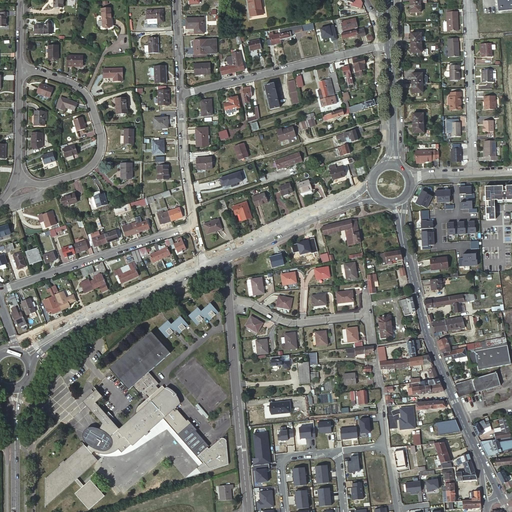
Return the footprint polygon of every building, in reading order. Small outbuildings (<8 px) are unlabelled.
[(64,8),(63,0),(50,0),(50,1),(54,1),(54,8),(64,8)] [(249,0),(252,15),(263,13),(261,4),(263,4),(261,0),(249,0)] [(363,4),(361,0),(347,0),(347,2),(353,4),(352,5),(361,8),(363,4)] [(511,0),(495,0),(497,14),(511,11),(511,0)] [(421,3),(410,3),(410,13),(421,12),(421,3)] [(163,22),(163,10),(146,11),(146,20),(159,20),(159,23),(163,22)] [(8,17),(8,13),(0,12),(0,26),(7,27),(7,17),(8,17)] [(458,31),(457,13),(455,13),(447,13),(446,13),(447,32),(458,31)] [(114,30),(111,14),(102,15),(104,32),(114,30)] [(204,34),(204,18),(195,18),(195,34),(204,34)] [(358,26),(356,18),(342,22),(344,30),(358,26)] [(35,35),(52,35),(52,26),(51,24),(51,23),(49,23),(48,23),(47,24),(46,25),(46,27),(35,27),(35,35)] [(302,25),(279,29),(281,40),(292,37),(291,34),(291,32),(295,32),(295,33),(304,31),(302,25)] [(341,33),(343,38),(360,34),(360,37),(368,35),(366,27),(341,33)] [(281,40),(279,29),(265,31),(269,46),(282,43),(281,40)] [(422,33),(411,33),(411,44),(422,43),(422,33)] [(159,38),(149,38),(149,46),(145,46),(145,52),(146,53),(149,53),(149,54),(160,53),(159,38)] [(261,48),(259,39),(248,42),(250,51),(261,48)] [(457,43),(457,39),(448,39),(449,57),(459,57),(458,43),(457,43)] [(207,54),(207,40),(196,41),(197,50),(195,50),(195,54),(207,54)] [(217,40),(207,40),(207,54),(217,54),(217,40)] [(422,43),(411,44),(411,53),(422,53),(422,43)] [(321,46),(322,53),(329,51),(328,44),(321,46)] [(492,57),(491,44),(481,44),(481,52),(482,58),(492,57)] [(59,60),(59,47),(49,47),(50,60),(59,60)] [(234,60),(235,64),(243,63),(241,52),(233,53),(234,60)] [(83,66),(83,54),(68,54),(68,67),(74,67),(75,66),(83,66)] [(356,72),(361,71),(366,70),(364,64),(366,64),(364,59),(353,62),(356,72)] [(235,64),(234,60),(230,61),(231,65),(221,67),(223,75),(237,72),(235,64)] [(235,64),(237,72),(245,70),(243,63),(235,64)] [(211,75),(210,64),(195,65),(195,75),(204,74),(204,75),(211,75)] [(456,77),(458,77),(458,65),(448,66),(448,81),(457,80),(456,77)] [(166,82),(165,66),(155,66),(155,83),(166,82)] [(348,82),(353,81),(349,66),(342,67),(344,73),(345,73),(348,82),(346,83),(347,85),(349,84),(348,82)] [(124,82),(123,70),(105,70),(105,79),(114,79),(114,82),(124,82)] [(493,83),(493,81),(493,80),(492,71),(492,70),(482,70),(483,83),(493,83)] [(339,84),(336,72),(327,74),(329,81),(330,86),(339,84)] [(8,83),(8,74),(0,73),(0,87),(6,88),(6,83),(8,83)] [(422,83),(423,83),(423,73),(412,74),(412,84),(422,83)] [(301,75),(295,76),(297,88),(304,86),(301,75)] [(300,103),(295,80),(288,81),(293,104),(300,103)] [(330,86),(329,81),(320,83),(322,92),(319,93),(321,100),(333,96),(330,86)] [(280,107),(274,83),(265,85),(271,110),(280,107)] [(412,93),(423,93),(423,83),(422,83),(412,84),(412,93)] [(50,98),(53,90),(41,84),(37,93),(50,98)] [(166,90),(166,87),(158,87),(159,105),(169,105),(169,90),(166,90)] [(251,88),(242,89),(244,103),(249,102),(248,97),(252,96),(251,88)] [(348,92),(341,94),(343,102),(347,101),(350,100),(348,92)] [(460,97),(460,92),(452,92),(452,97),(448,97),(448,105),(450,105),(450,110),(461,110),(461,105),(459,105),(459,97),(460,97)] [(240,107),(237,96),(228,97),(229,100),(227,101),(226,102),(226,103),(224,103),(226,113),(236,111),(236,108),(240,107)] [(321,100),(323,108),(335,105),(333,96),(321,100)] [(496,109),(495,96),(484,97),(484,109),(496,109)] [(75,112),(78,104),(61,98),(57,110),(65,113),(66,109),(75,112)] [(127,113),(126,98),(116,99),(116,105),(117,104),(118,113),(127,113)] [(378,105),(378,98),(349,107),(351,113),(378,105)] [(213,115),(211,99),(201,100),(203,116),(213,115)] [(247,116),(248,122),(259,119),(257,106),(254,107),(255,114),(247,116)] [(347,108),(345,109),(327,114),(328,120),(349,114),(347,108)] [(44,126),(44,113),(35,113),(35,126),(44,126)] [(424,113),(413,114),(413,123),(424,123),(424,113)] [(169,128),(169,117),(156,117),(156,128),(169,128)] [(86,130),(83,119),(74,122),(78,133),(86,130)] [(451,137),(460,137),(459,119),(445,120),(445,129),(451,129),(451,137)] [(493,131),(492,120),(483,121),(483,126),(482,127),(482,132),(493,131)] [(308,128),(306,121),(298,124),(300,130),(308,128)] [(259,132),(256,122),(250,124),(253,134),(259,132)] [(424,123),(413,123),(414,133),(424,133),(424,123)] [(240,126),(240,125),(230,128),(232,134),(243,130),(242,126),(240,126)] [(295,136),(292,127),(282,130),(281,128),(277,130),(280,141),(295,136)] [(355,130),(336,136),(338,140),(345,138),(346,141),(348,140),(349,143),(359,140),(357,134),(364,132),(362,128),(355,130)] [(208,146),(208,129),(196,129),(196,147),(208,146)] [(220,140),(229,137),(226,129),(218,132),(220,140)] [(134,145),(134,130),(125,130),(125,145),(134,145)] [(43,148),(43,134),(32,134),(32,148),(43,148)] [(164,154),(164,140),(160,140),(160,139),(154,138),(155,141),(153,141),(154,154),(164,154)] [(496,157),(495,141),(485,141),(485,150),(485,157),(486,157),(487,160),(496,160),(496,157)] [(247,158),(243,144),(233,147),(237,161),(247,158)] [(349,145),(340,148),(342,156),(351,153),(349,145)] [(77,155),(75,147),(63,150),(66,158),(77,155)] [(460,162),(460,149),(450,149),(451,162),(460,162)] [(416,161),(424,161),(431,161),(431,160),(435,160),(434,150),(415,151),(416,161)] [(56,162),(53,154),(42,157),(45,165),(56,162)] [(299,163),(296,155),(278,160),(281,169),(299,163)] [(213,167),(213,157),(197,158),(197,168),(213,167)] [(167,162),(159,162),(159,180),(169,180),(169,165),(167,165),(167,162)] [(134,178),(134,163),(123,163),(123,178),(134,178)] [(345,177),(342,168),(336,169),(330,171),(333,181),(345,177)] [(303,193),(312,190),(313,190),(310,181),(299,184),(302,194),(303,193)] [(293,193),(291,184),(280,188),(282,196),(293,193)] [(511,184),(485,186),(486,219),(493,219),(492,200),(511,199),(511,184)] [(77,202),(74,193),(62,198),(64,206),(77,202)] [(109,204),(106,193),(101,194),(95,196),(97,206),(98,207),(109,204)] [(268,202),(265,193),(253,197),(256,206),(268,202)] [(146,198),(148,205),(152,203),(151,203),(155,201),(155,199),(153,195),(146,198)] [(252,218),(247,203),(233,207),(236,215),(240,213),(242,221),(252,218)] [(131,207),(130,204),(113,209),(116,215),(132,210),(131,207)] [(168,211),(172,221),(183,217),(180,208),(168,211)] [(56,224),(52,211),(43,214),(44,218),(43,218),(44,222),(46,227),(56,224)] [(157,214),(160,224),(172,221),(168,211),(163,213),(162,212),(159,212),(160,213),(157,214)] [(222,229),(219,219),(204,224),(208,234),(222,229)] [(361,243),(357,219),(334,224),(323,227),(324,235),(346,230),(349,245),(361,243)] [(149,220),(137,224),(140,232),(150,228),(149,225),(151,224),(149,220)] [(137,233),(134,225),(133,223),(123,227),(127,237),(137,233)] [(0,237),(11,233),(8,224),(0,227),(0,237)] [(116,230),(104,234),(107,243),(119,239),(116,230)] [(104,234),(93,238),(94,241),(96,247),(107,243),(104,234)] [(175,243),(178,252),(181,251),(181,252),(183,251),(182,250),(186,248),(182,237),(178,239),(179,242),(175,243)] [(89,249),(86,241),(73,245),(76,254),(89,249)] [(13,243),(4,246),(5,250),(6,253),(12,251),(11,250),(15,249),(13,243)] [(158,245),(157,243),(154,244),(157,251),(150,254),(154,261),(170,254),(168,247),(167,247),(160,250),(158,245)] [(76,254),(73,245),(63,248),(66,257),(76,254)] [(149,252),(147,247),(139,250),(141,256),(149,252)] [(37,259),(38,262),(42,260),(38,249),(28,253),(30,261),(37,259)] [(142,258),(138,250),(132,252),(136,261),(142,258)] [(396,260),(403,259),(401,250),(394,252),(396,260)] [(54,252),(43,256),(46,264),(57,260),(54,252)] [(387,262),(396,260),(394,252),(380,254),(382,265),(387,264),(387,262)] [(26,267),(22,253),(14,255),(18,269),(26,267)] [(329,260),(328,253),(321,254),(322,261),(329,260)] [(448,268),(447,257),(430,258),(432,270),(448,268)] [(126,269),(130,279),(139,275),(135,267),(137,266),(135,261),(129,264),(131,267),(126,269)] [(358,279),(356,263),(345,265),(347,280),(358,279)] [(93,265),(86,268),(88,275),(96,273),(93,265)] [(119,274),(122,283),(130,279),(126,269),(122,271),(121,267),(115,270),(117,275),(119,274)] [(331,277),(329,267),(315,269),(317,279),(331,277)] [(297,283),(295,272),(289,273),(285,274),(281,274),(283,285),(297,283)] [(93,277),(94,279),(90,281),(94,289),(100,286),(102,292),(108,289),(101,274),(93,277)] [(370,275),(367,275),(368,279),(369,293),(370,293),(375,292),(374,278),(370,279),(370,275)] [(264,292),(262,278),(251,280),(253,293),(264,292)] [(441,282),(441,279),(431,280),(432,290),(442,289),(441,282)] [(90,281),(86,283),(85,281),(80,283),(82,287),(78,288),(80,292),(83,290),(85,293),(94,289),(90,281)] [(58,302),(62,310),(71,306),(69,303),(73,301),(71,298),(68,300),(64,291),(55,295),(56,296),(58,302)] [(354,302),(353,291),(337,293),(338,303),(354,302)] [(474,300),(473,293),(464,294),(465,302),(474,300)] [(326,305),(325,294),(311,295),(312,306),(326,305)] [(464,294),(426,301),(424,301),(425,308),(454,304),(455,313),(462,312),(460,303),(465,302),(464,294)] [(16,295),(10,297),(12,301),(14,301),(16,305),(19,304),(17,299),(16,295)] [(58,302),(56,296),(44,301),(48,313),(52,311),(53,314),(62,310),(58,302)] [(290,309),(292,298),(279,296),(276,307),(290,309)] [(413,297),(412,297),(401,300),(405,315),(412,314),(411,312),(414,311),(416,311),(413,297)] [(34,307),(32,303),(31,300),(22,304),(27,317),(36,313),(34,307)] [(24,316),(23,312),(19,314),(18,311),(21,311),(19,306),(13,309),(13,311),(14,313),(13,313),(17,324),(18,323),(26,320),(24,316)] [(210,320),(219,312),(214,306),(211,309),(210,307),(206,311),(208,312),(205,315),(204,313),(200,309),(197,312),(196,310),(192,314),(194,315),(191,318),(197,325),(207,316),(210,320)] [(258,332),(263,323),(251,316),(246,325),(258,332)] [(390,330),(389,316),(379,317),(381,337),(393,336),(392,330),(390,330)] [(463,317),(444,320),(446,330),(464,327),(463,317)] [(163,326),(164,328),(161,331),(167,338),(177,329),(180,333),(190,325),(185,320),(183,318),(180,320),(179,319),(175,322),(177,324),(174,326),(172,325),(171,322),(168,325),(166,323),(163,326)] [(435,322),(431,322),(434,334),(435,337),(439,335),(442,334),(442,331),(439,321),(435,322)] [(358,341),(356,327),(346,328),(347,342),(358,341)] [(407,330),(408,336),(409,338),(416,335),(414,329),(407,330)] [(113,371),(129,390),(134,386),(144,398),(157,386),(160,383),(150,372),(171,353),(162,342),(152,331),(110,368),(113,371)] [(327,344),(325,331),(315,332),(316,346),(327,344)] [(296,348),(295,334),(284,335),(286,349),(296,348)] [(495,346),(507,343),(506,337),(494,340),(495,346)] [(446,338),(437,341),(439,346),(448,342),(446,338)] [(267,352),(266,339),(255,340),(256,353),(267,352)] [(409,354),(409,358),(415,357),(416,357),(415,349),(413,341),(407,342),(409,354)] [(476,349),(487,347),(486,341),(474,343),(476,349)] [(457,350),(465,348),(466,348),(467,351),(468,351),(476,349),(474,343),(466,345),(458,346),(451,347),(451,348),(450,349),(450,347),(449,346),(440,349),(442,354),(443,353),(451,351),(457,350)] [(476,349),(468,351),(471,366),(477,365),(478,370),(479,370),(511,364),(507,343),(495,346),(487,347),(476,349)] [(364,347),(365,354),(365,355),(368,355),(368,353),(373,351),(373,346),(364,347)] [(355,355),(365,354),(364,347),(354,348),(354,347),(346,348),(347,357),(353,357),(355,355)] [(468,361),(467,356),(465,348),(457,350),(459,358),(460,362),(468,361)] [(459,358),(457,350),(451,351),(452,359),(455,359),(459,358)] [(443,353),(445,361),(452,359),(451,351),(443,353)] [(277,356),(270,357),(271,367),(282,365),(282,363),(290,362),(289,355),(277,356)] [(309,364),(316,363),(315,355),(308,356),(308,361),(308,364),(309,364)] [(432,363),(429,355),(422,356),(423,364),(432,363)] [(415,357),(409,358),(407,358),(401,359),(402,366),(404,366),(404,367),(416,365),(415,357)] [(379,362),(381,369),(399,367),(398,360),(386,361),(379,362)] [(310,382),(308,364),(308,361),(298,362),(300,383),(310,382)] [(438,379),(434,368),(428,370),(430,377),(427,377),(428,380),(429,380),(438,379)] [(472,379),(455,384),(460,397),(500,385),(496,371),(495,372),(495,373),(472,379)] [(353,373),(354,384),(367,383),(366,372),(353,373)] [(157,386),(144,398),(146,400),(160,389),(162,386),(160,383),(157,386)] [(443,391),(440,384),(430,385),(431,393),(443,391)] [(163,385),(162,386),(160,389),(146,400),(140,406),(139,407),(138,408),(138,409),(137,411),(137,412),(138,413),(120,428),(112,419),(108,415),(97,402),(104,396),(98,390),(93,395),(92,394),(89,397),(90,398),(87,401),(90,404),(93,401),(97,405),(92,410),(103,423),(101,429),(97,428),(94,427),(91,427),(90,428),(89,428),(87,429),(86,431),(85,431),(85,433),(84,434),(84,436),(84,437),(85,439),(86,442),(90,445),(89,447),(87,446),(85,444),(66,461),(65,460),(60,465),(61,465),(49,477),(46,506),(75,481),(81,488),(75,494),(89,510),(105,496),(90,480),(84,486),(77,479),(98,460),(92,453),(95,451),(97,451),(105,451),(107,451),(110,451),(114,449),(116,447),(122,453),(131,444),(132,446),(142,437),(141,436),(145,432),(146,433),(155,425),(154,424),(157,421),(159,422),(163,418),(202,463),(200,465),(197,468),(201,473),(228,464),(226,441),(225,440),(225,439),(224,439),(224,438),(223,438),(222,438),(221,438),(220,438),(220,439),(219,439),(208,449),(207,447),(209,445),(198,432),(199,431),(190,421),(189,421),(190,421),(189,422),(178,409),(176,411),(174,409),(180,404),(174,397),(163,385)] [(412,394),(412,395),(417,394),(420,394),(419,386),(412,387),(412,388),(412,390),(412,394)] [(358,396),(359,404),(367,404),(366,391),(356,392),(356,396),(358,396)] [(89,397),(84,402),(92,410),(97,405),(93,401),(90,404),(87,401),(90,398),(89,397)] [(270,403),(271,414),(290,412),(289,401),(270,403)] [(416,403),(417,410),(424,409),(425,409),(438,408),(446,407),(443,401),(436,401),(432,401),(416,403)] [(209,417),(198,405),(196,407),(200,411),(198,412),(202,416),(203,415),(207,419),(209,417)] [(504,417),(498,419),(503,433),(510,431),(504,417)] [(105,451),(97,451),(97,453),(100,453),(102,454),(105,454),(113,455),(123,454),(135,448),(151,438),(167,428),(200,465),(202,463),(163,418),(159,422),(157,421),(154,424),(155,425),(146,433),(145,432),(141,436),(142,437),(132,446),(131,444),(122,453),(116,447),(114,449),(110,451),(107,451),(105,451)] [(369,419),(359,419),(361,433),(370,432),(369,419)] [(455,419),(437,422),(437,425),(438,435),(460,432),(456,421),(455,419)] [(484,420),(473,425),(478,436),(483,433),(481,429),(491,424),(489,421),(485,422),(484,420)] [(330,421),(318,423),(319,432),(320,433),(327,432),(327,433),(331,433),(330,421)] [(356,426),(340,428),(341,439),(357,437),(356,426)] [(284,427),(282,427),(283,434),(280,434),(280,440),(283,440),(283,441),(288,440),(287,438),(293,437),(292,430),(285,431),(284,427)] [(309,427),(305,427),(306,438),(310,438),(310,439),(315,438),(314,429),(310,429),(309,427)] [(412,431),(414,445),(418,445),(421,444),(419,430),(412,431)] [(506,438),(511,437),(510,431),(503,433),(494,434),(494,440),(498,439),(506,438)] [(265,432),(255,434),(258,464),(268,463),(267,457),(270,457),(268,445),(267,445),(265,432)] [(498,439),(501,449),(510,446),(511,442),(506,442),(506,438),(498,439)] [(498,439),(494,440),(481,442),(488,456),(496,454),(502,452),(501,451),(501,449),(498,439)] [(501,449),(501,451),(511,447),(511,441),(511,442),(510,446),(501,449)] [(436,449),(438,455),(440,463),(449,461),(450,461),(444,442),(434,443),(436,449)] [(470,457),(468,453),(460,456),(462,461),(458,462),(459,465),(463,463),(471,461),(470,457)] [(351,461),(347,461),(348,472),(360,471),(358,456),(351,457),(351,461)] [(511,463),(511,457),(496,459),(497,466),(505,464),(511,463)] [(474,471),(471,461),(463,463),(466,471),(461,472),(462,480),(477,479),(474,471)] [(254,465),(253,465),(253,470),(256,470),(257,482),(268,480),(268,474),(267,474),(267,472),(266,469),(269,469),(269,463),(268,463),(258,464),(254,465)] [(315,466),(317,484),(329,482),(328,478),(330,477),(329,469),(327,469),(327,465),(315,466)] [(306,485),(304,467),(293,468),(293,473),(292,473),(293,481),(294,481),(294,486),(306,485)] [(201,473),(197,468),(185,478),(201,473)] [(503,470),(497,474),(502,485),(503,484),(508,481),(509,481),(511,481),(511,480),(510,477),(507,470),(503,470)] [(453,481),(453,478),(445,479),(446,491),(454,490),(453,481)] [(438,489),(437,479),(426,481),(427,492),(431,491),(431,489),(433,489),(438,489)] [(417,491),(421,491),(420,481),(405,483),(406,493),(410,492),(413,492),(413,493),(418,493),(417,491)] [(508,481),(503,484),(506,491),(511,487),(509,481),(508,481)] [(363,499),(362,483),(352,484),(353,488),(351,488),(353,500),(363,499)] [(219,485),(220,501),(232,499),(231,488),(233,488),(232,484),(219,485)] [(318,489),(320,507),(331,505),(331,501),(332,501),(331,492),(330,492),(329,488),(318,489)] [(270,489),(258,492),(260,501),(257,502),(258,508),(273,505),(271,496),(270,497),(270,493),(270,489)] [(309,508),(307,490),(295,491),(295,496),(294,496),(295,504),(296,504),(297,509),(309,508)] [(470,491),(471,500),(471,501),(480,500),(479,491),(470,491)] [(480,500),(471,501),(471,500),(461,501),(458,501),(455,501),(447,502),(447,501),(444,502),(443,502),(444,510),(445,510),(481,507),(480,500)]
